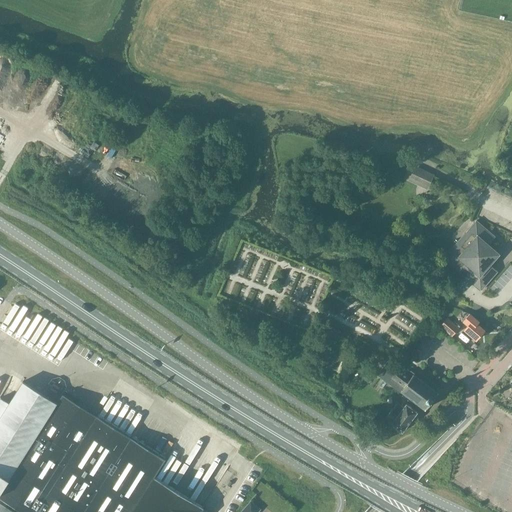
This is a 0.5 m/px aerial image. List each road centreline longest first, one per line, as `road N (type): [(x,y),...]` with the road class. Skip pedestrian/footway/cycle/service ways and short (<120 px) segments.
road 1 (unclassified): [(459,511),(292,422),(0,223)]
road 2 (primary): [(396,505),(0,256)]
road 3 (unknown): [(23,363),(142,393),(202,430),(243,468),(225,511)]
